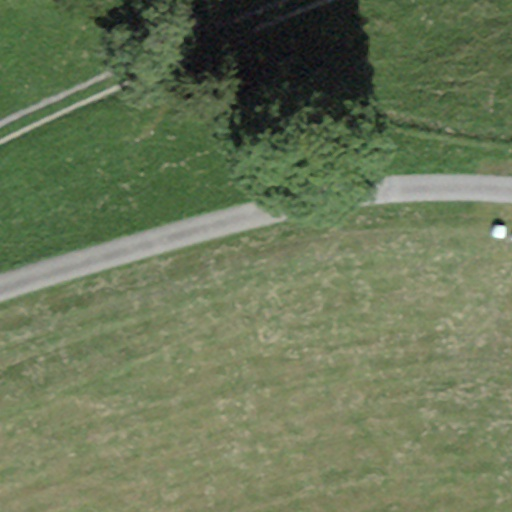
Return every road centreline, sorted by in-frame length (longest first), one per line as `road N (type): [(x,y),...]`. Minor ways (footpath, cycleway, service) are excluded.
road 1 (track): [(511,196),(355,197),(0,298)]
road 2 (track): [(0,146),(333,0)]
